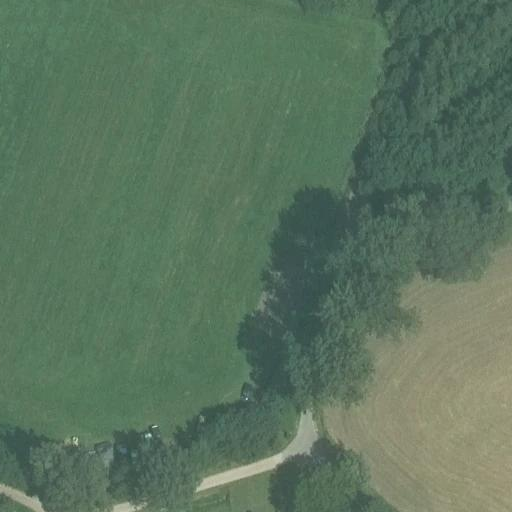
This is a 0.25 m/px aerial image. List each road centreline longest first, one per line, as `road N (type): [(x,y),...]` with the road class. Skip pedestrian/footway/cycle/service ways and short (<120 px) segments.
road 1 (unclassified): [(362,511),(313,453),(306,414),(311,361),(331,318),(402,258),(511,206)]
road 2 (track): [(124,511),(313,453)]
